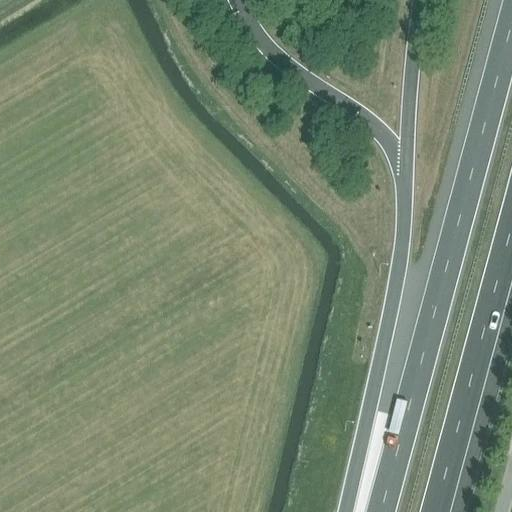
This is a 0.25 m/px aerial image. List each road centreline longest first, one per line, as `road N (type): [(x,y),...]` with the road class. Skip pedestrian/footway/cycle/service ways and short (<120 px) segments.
road 1 (motorway): [(511,18),(379,511)]
road 2 (motorway): [(406,177),(401,253),(355,511)]
road 3 (motorway): [(437,511),(511,232)]
